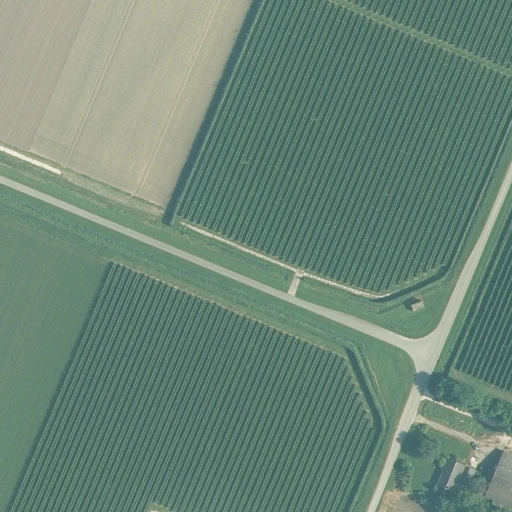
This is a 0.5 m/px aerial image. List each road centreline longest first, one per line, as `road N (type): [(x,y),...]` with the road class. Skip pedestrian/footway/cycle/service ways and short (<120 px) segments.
road 1 (unclassified): [(429,358),(0,178)]
road 2 (unclassified): [(429,358),(511,163)]
road 3 (unclassified): [(367,511),(429,358)]
